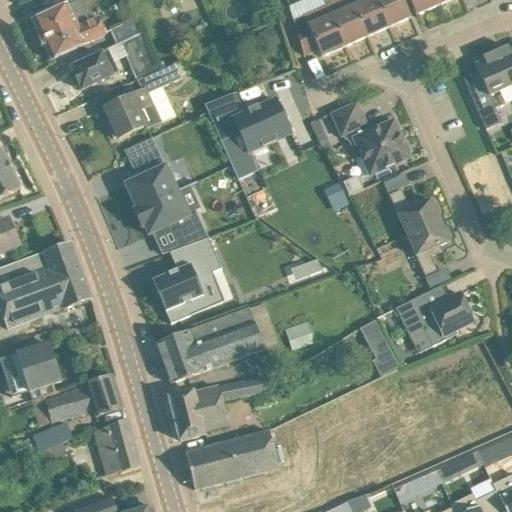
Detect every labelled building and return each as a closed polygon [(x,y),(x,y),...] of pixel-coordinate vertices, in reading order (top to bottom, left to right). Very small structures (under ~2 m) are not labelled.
[(348,0),(342,0),(326,7),(344,49),(366,39),(353,8),(348,0)] [(375,0),(371,0),(353,8),(366,39),(388,29),(375,0)] [(401,0),(375,0),(388,29),(410,19),(401,0)] [(438,7),(435,0),(408,0),(416,17),(438,7)] [(66,7),(33,23),(52,62),(85,46),(106,36),(98,18),(89,22),(77,28),(67,7),(66,7)] [(318,51),(322,59),(344,49),(326,7),(293,22),(304,57),(318,51)] [(135,21),(110,32),(116,47),(121,45),(142,35),(135,21)] [(257,36),(265,53),(279,46),(271,30),(257,36)] [(508,48),(495,53),(511,88),(511,87),(511,50),(509,52),(508,48)] [(147,78),(158,73),(147,49),(127,58),(126,58),(137,82),(147,78)] [(511,88),(495,53),(483,59),(484,63),(475,67),(484,87),(469,93),(486,132),(502,125),(495,110),(505,106),(500,93),(511,88)] [(102,56),(72,70),(74,75),(71,77),(76,88),(80,86),(82,92),(100,83),(101,85),(109,81),(109,79),(112,78),(102,56)] [(162,76),(160,72),(149,77),(157,96),(185,84),(179,69),(162,76)] [(105,111),(119,140),(126,137),(147,128),(147,129),(161,122),(147,92),(105,111)] [(235,95),(205,107),(221,143),(240,135),(248,155),(291,136),(276,101),(244,115),(235,95)] [(359,158),(369,177),(410,159),(408,154),(410,153),(406,143),(404,144),(394,123),(369,134),(366,128),(367,128),(357,105),(331,116),(342,140),(344,139),(345,141),(350,143),(356,159),(359,158)] [(325,141),(318,120),(300,126),(307,147),(325,141)] [(153,140),(125,152),(130,164),(158,151),(153,140)] [(0,200),(21,190),(1,149),(0,149),(0,200)] [(138,180),(125,186),(137,210),(177,192),(164,164),(148,172),(149,175),(138,180)] [(331,206),(345,199),(338,185),(324,192),(331,206)] [(137,210),(134,212),(142,229),(145,228),(149,237),(172,226),(182,250),(209,240),(196,211),(188,215),(177,192),(137,210)] [(389,197),(407,237),(440,222),(437,215),(439,213),(436,205),(432,205),(431,202),(421,206),(419,200),(407,206),(401,192),(389,197)] [(0,255),(20,247),(8,220),(0,223),(0,255)] [(440,222),(407,237),(425,278),(437,272),(431,259),(442,254),(440,248),(449,243),(448,240),(450,237),(447,230),(443,230),(440,222)] [(179,271),(153,282),(171,326),(190,318),(187,311),(206,303),(198,285),(205,282),(214,278),(213,275),(222,271),(209,240),(208,241),(183,250),(182,250),(170,254),(172,257),(179,271)] [(71,245),(0,271),(0,315),(6,331),(63,309),(64,311),(92,301),(71,245)] [(321,274),(321,273),(317,262),(306,266),(310,278),(321,274)] [(396,311),(419,356),(476,327),(459,295),(445,302),(439,290),(426,297),(425,296),(396,311)] [(157,344),(172,386),(264,352),(262,348),(278,343),(264,305),(157,344)] [(286,332),(294,355),(318,346),(310,324),(286,332)] [(49,345),(0,361),(8,384),(25,379),(33,403),(58,395),(55,385),(61,383),(49,345)] [(87,389),(45,402),(52,424),(94,413),(97,419),(123,411),(112,377),(86,386),(87,389)] [(229,427),(222,404),(269,394),(266,379),(218,389),(194,395),(194,393),(169,399),(180,442),(205,436),(204,434),(229,427)] [(95,433),(107,478),(120,473),(120,475),(140,469),(127,421),(108,427),(108,428),(95,433)] [(67,424),(33,437),(40,454),(64,444),(73,440),(67,424)] [(186,455),(195,492),(279,470),(269,433),(186,455)] [(40,454),(40,455),(44,465),(69,455),(64,444),(40,454)] [(478,455),(483,466),(485,469),(499,463),(492,448),(478,455)] [(469,473),(483,466),(478,455),(477,453),(462,460),(469,473)] [(511,511),(511,476),(492,486),(496,493),(497,492),(506,511),(511,511)] [(399,504),(411,499),(405,487),(394,492),(399,504)] [(457,503),(450,506),(452,510),(453,509),(454,511),(506,511),(497,492),(496,493),(476,503),(473,496),(457,504),(457,503)] [(347,504),(351,511),(365,511),(371,510),(365,497),(347,504)] [(116,511),(111,500),(79,511),(152,511),(152,508),(138,511),(116,511)]
